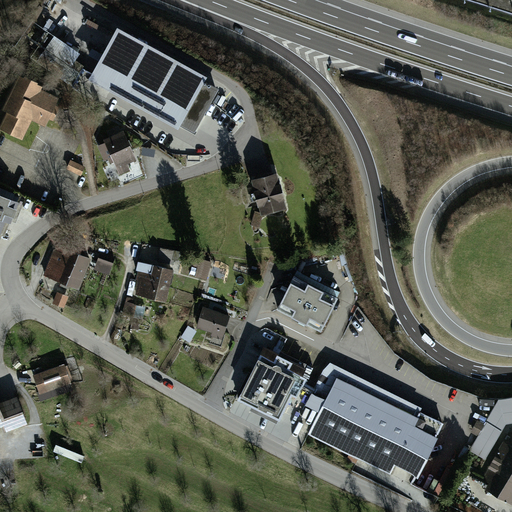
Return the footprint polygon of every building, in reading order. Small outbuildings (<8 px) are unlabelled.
[(511,0),(470,0),(511,13),(511,0)] [(124,30),(95,81),(187,133),(216,82),(124,30)] [(40,46),(46,50),(40,58),(64,76),(79,55),(50,33),(40,46)] [(45,77),(21,67),(0,113),(0,124),(25,135),(33,117),(48,124),(54,111),(62,91),(42,82),(45,77)] [(84,69),(78,81),(87,85),(93,73),(84,69)] [(138,157),(125,128),(98,140),(111,169),(138,157)] [(71,162),(67,171),(82,176),(85,167),(71,162)] [(284,205),(274,169),(249,175),(258,211),(284,205)] [(0,188),(0,240),(18,195),(0,188)] [(80,286),(93,253),(59,241),(46,273),(80,286)] [(101,253),(94,270),(110,276),(116,258),(101,253)] [(178,266),(145,259),(138,293),(171,300),(178,266)] [(315,267),(306,263),(280,317),(327,339),(350,293),(311,274),(315,267)] [(134,305),(136,300),(127,298),(123,313),(143,318),(146,308),(134,305)] [(234,320),(203,309),(195,332),(226,343),(234,320)] [(314,377),(268,352),(239,406),(295,436),(311,406),(301,400),(314,377)] [(54,365),(30,374),(38,394),(62,385),(70,382),(62,362),(54,365)] [(446,426),(336,372),(317,411),(324,415),(312,439),(415,489),(446,426)] [(0,433),(25,424),(14,398),(0,403),(0,433)] [(511,399),(499,401),(487,423),(476,424),(471,433),(478,437),(470,452),(487,461),(506,425),(511,423),(511,399)] [(511,445),(509,444),(485,487),(511,501),(511,445)] [(39,478),(38,485),(68,491),(69,484),(39,478)]
